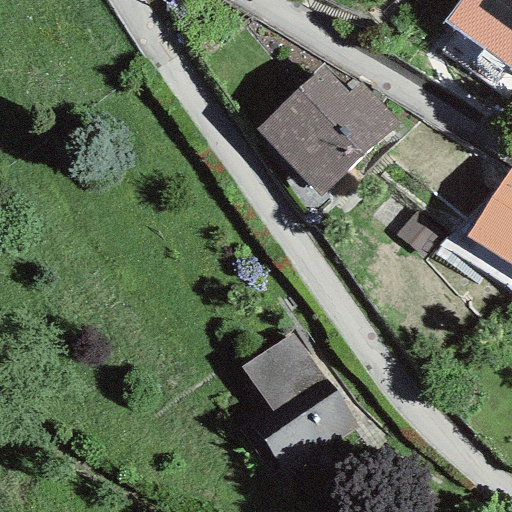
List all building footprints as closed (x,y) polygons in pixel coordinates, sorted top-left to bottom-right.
[(511,0),(462,0),(439,39),(511,81),(511,0)] [(307,95),(238,150),(290,215),(375,148),(340,105),(324,117),(307,95)] [(401,151),(458,184),(479,148),(422,116),(401,151)] [(481,225),(511,245),(511,184),(509,182),(481,225)] [(255,421),(289,470),(357,423),(295,334),(243,370),(271,410),(255,421)]
